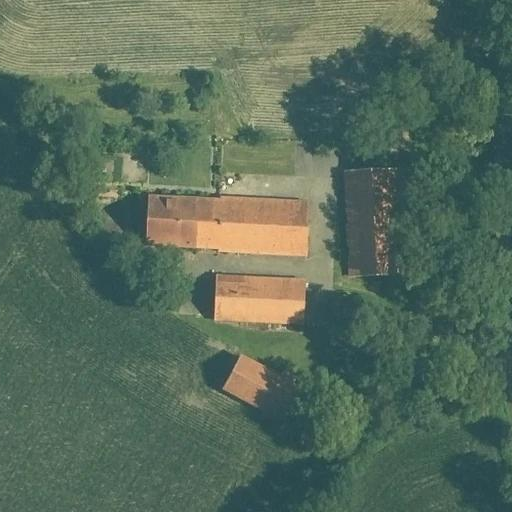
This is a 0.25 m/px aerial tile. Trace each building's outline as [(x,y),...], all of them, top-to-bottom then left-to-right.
[(386,174),(342,176),(347,279),(391,277),(386,174)] [(147,198),(145,247),(306,254),(308,205),(147,198)] [(217,278),(215,326),(303,331),(306,283),(217,278)] [(353,299),(331,299),(330,332),(352,333),(353,299)] [(241,361),(222,396),(279,427),(298,391),(241,361)]
